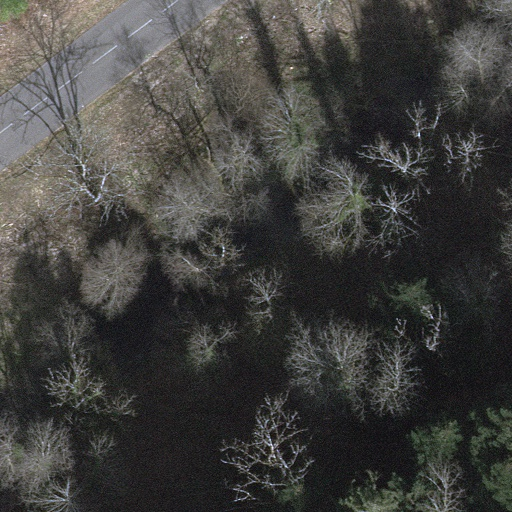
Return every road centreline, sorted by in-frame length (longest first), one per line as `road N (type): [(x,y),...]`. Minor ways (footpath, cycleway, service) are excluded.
road 1 (track): [(244,511),(386,419),(511,393)]
road 2 (secondary): [(191,0),(0,140)]
